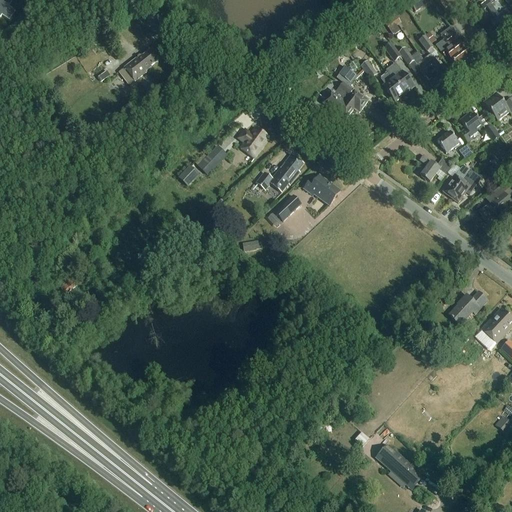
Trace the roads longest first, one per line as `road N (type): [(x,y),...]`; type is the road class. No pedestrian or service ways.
road 1 (unclassified): [(363,171),(129,0)]
road 2 (trunk): [(146,490),(0,348)]
road 3 (trunk): [(146,490),(0,375)]
road 4 (unclassified): [(511,281),(363,171)]
road 5 (trunk): [(0,400),(146,490)]
road 6 (residential): [(363,171),(497,65)]
